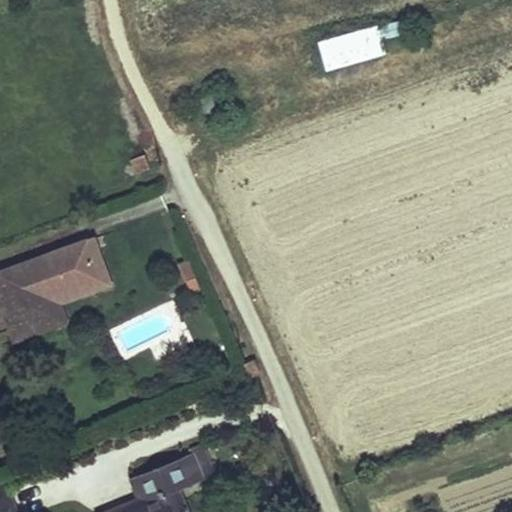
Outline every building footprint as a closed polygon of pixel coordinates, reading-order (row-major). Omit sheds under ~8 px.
[(404,18),(319,41),(327,69),(385,53),(382,40),(408,33),(404,18)] [(215,110),(212,97),(203,99),(206,113),(215,110)] [(133,158),(138,172),(152,167),(146,154),(133,158)] [(19,328),(0,272),(0,305),(12,340),(65,322),(58,302),(110,283),(95,238),(88,241),(102,279),(50,298),(56,315),(19,328)] [(102,279),(88,241),(23,264),(0,272),(19,328),(56,315),(50,298),(102,279)] [(192,257),(180,263),(187,280),(198,275),(200,275),(192,257)] [(198,275),(187,280),(196,302),(207,297),(198,275)] [(169,330),(161,313),(117,335),(125,352),(169,330)] [(261,369),(257,359),(247,364),(252,373),(261,369)] [(186,511),(177,487),(214,472),(204,445),(196,447),(199,454),(144,475),(152,495),(112,511),(186,511)] [(254,459),(233,468),(242,488),(263,479),(254,459)] [(16,511),(5,485),(0,487),(0,511),(16,511)]
